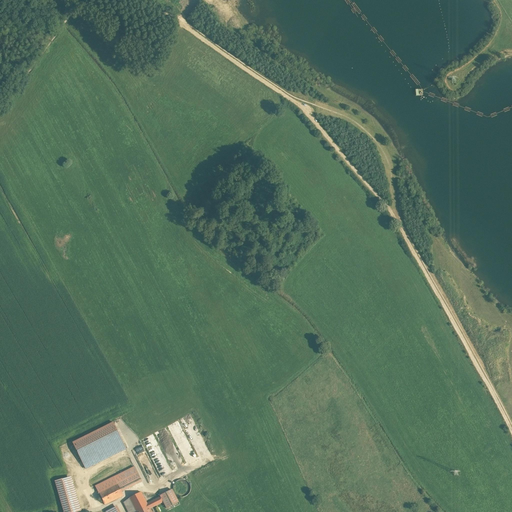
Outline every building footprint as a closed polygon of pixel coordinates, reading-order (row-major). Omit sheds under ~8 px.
[(71,443),(75,451),(115,431),(111,422),(71,443)] [(115,431),(75,451),(85,470),(125,449),(115,431)] [(159,479),(142,445),(134,449),(151,483),(159,479)] [(123,472),(95,486),(99,493),(127,479),(125,475),(123,472)] [(130,472),(125,475),(127,479),(131,486),(136,484),(130,472)] [(80,511),(71,477),(54,482),(62,511),(80,511)] [(127,479),(99,493),(105,505),(123,495),(121,491),(131,486),(127,479)] [(190,492),(190,488),(190,485),(188,482),(185,480),(181,480),(178,480),(175,482),(174,485),(173,488),(174,492),(176,495),(178,496),(182,497),(185,496),(188,494),(190,492)] [(172,490),(160,496),(163,501),(167,508),(178,502),(172,490)] [(141,492),(129,498),(129,499),(124,502),(127,509),(128,509),(133,506),(134,509),(135,511),(139,511),(150,508),(155,506),(163,501),(160,496),(160,497),(147,503),(141,492)]
